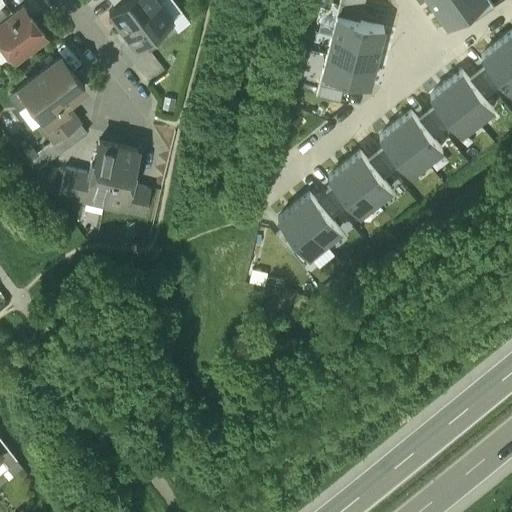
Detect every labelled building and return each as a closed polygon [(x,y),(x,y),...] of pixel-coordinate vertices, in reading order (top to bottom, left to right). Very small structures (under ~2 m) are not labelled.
[(108,11),(122,29),(159,1),(158,0),(122,0),(114,6),(108,11)] [(341,0),(340,5),(363,11),(365,0),(341,0)] [(447,0),(428,0),(435,9),(447,0)] [(483,0),(447,0),(435,9),(447,26),(467,11),(483,0)] [(494,8),(488,0),(483,0),(467,11),(474,21),(494,8)] [(122,29),(135,47),(173,19),(159,1),(122,29)] [(0,23),(13,14),(5,2),(0,5),(0,23)] [(340,5),(337,17),(360,22),(363,11),(340,5)] [(0,40),(15,60),(45,37),(22,7),(13,14),(0,23),(0,40)] [(337,17),(332,37),(380,48),(384,28),(360,22),(337,17)] [(169,21),(142,42),(149,52),(177,31),(169,21)] [(511,31),(497,43),(511,61),(511,31)] [(375,68),(380,48),(332,37),(327,56),(375,68)] [(511,95),(511,93),(511,61),(497,43),(481,57),(511,95)] [(43,117),(44,118),(63,103),(84,87),(60,56),(19,87),(43,117)] [(370,89),(375,68),(327,56),(322,77),(345,83),(370,89)] [(462,72),(446,85),(477,123),(493,110),(462,72)] [(322,77),(319,88),(342,94),(345,83),(322,77)] [(460,137),(477,123),(446,85),(429,99),(460,137)] [(319,88),(316,100),(339,106),(342,94),(319,88)] [(43,117),(38,121),(54,141),(78,123),(63,103),(44,118),(43,117)] [(412,113),(395,126),(426,165),(443,152),(412,113)] [(410,177),(426,165),(395,126),(379,139),(410,177)] [(86,197),(87,197),(105,201),(118,147),(98,142),(94,162),(91,161),(88,174),(88,175),(90,176),(86,197)] [(118,147),(105,201),(123,206),(124,206),(129,186),(132,186),(135,172),(133,172),(137,151),(118,147)] [(362,155),(345,168),(375,206),(392,193),(362,155)] [(87,197),(86,197),(90,176),(88,175),(88,174),(65,168),(58,196),(85,203),(87,197)] [(359,220),(375,206),(345,168),(328,181),(359,220)] [(129,186),(124,206),(123,206),(122,212),(144,218),(150,190),(132,186),(129,186)] [(310,195),(294,209),(324,247),(341,233),(310,195)] [(308,260),(324,247),(294,209),(277,222),(308,260)] [(0,457),(6,466),(16,458),(0,437),(0,457)]
